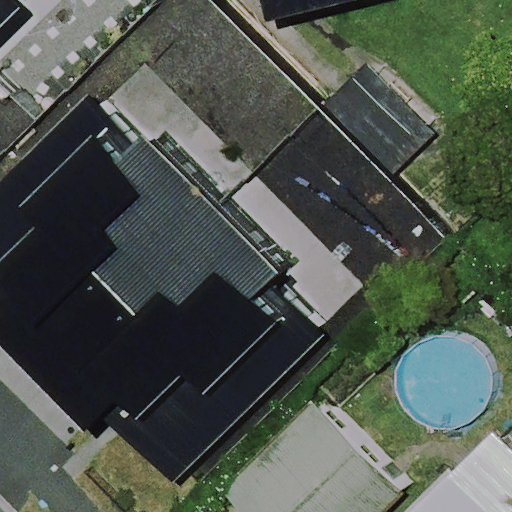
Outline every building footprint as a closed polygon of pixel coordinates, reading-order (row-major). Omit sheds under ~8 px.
[(212,168),(119,0),(0,0),(0,141),(61,252),(212,168)] [(293,0),(296,10),(331,0),(293,0)] [(300,248),(258,180),(138,253),(175,314),(189,305),(234,378),(340,313),(300,248)] [(382,511),(407,486),(318,401),(231,493),(251,511),(382,511)] [(511,511),(511,420),(422,511),(511,511)]
